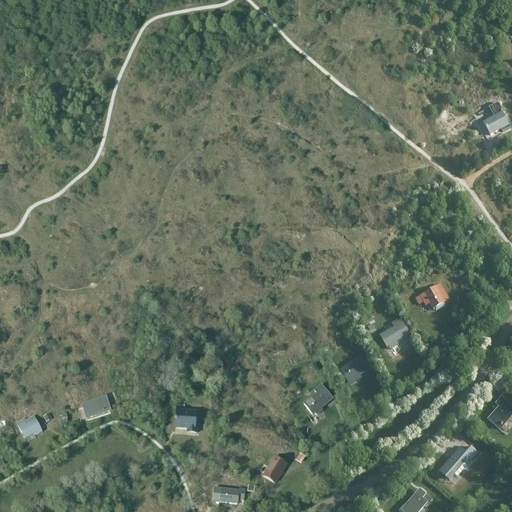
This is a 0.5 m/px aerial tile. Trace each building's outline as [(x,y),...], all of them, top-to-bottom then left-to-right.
[(494,118),(483,124),(490,136),(501,130),(502,133),(510,129),(501,113),(502,113),(501,112),(502,111),(498,103),(488,109),(494,118)] [(427,301),(433,311),(435,310),(436,312),(445,306),(443,305),(445,304),(441,298),(445,296),(439,286),(415,300),(419,306),(427,301)] [(394,329),(380,337),(387,349),(389,347),(390,350),(397,346),(396,343),(403,339),(401,336),(407,332),(400,320),(392,325),(394,329)] [(373,324),(366,328),(371,335),(377,331),(373,324)] [(341,371),(348,383),(364,373),(361,370),(366,367),(361,358),(341,371)] [(317,395),(304,405),(312,416),(314,415),(316,416),(322,412),(321,409),(327,404),(325,401),(329,398),(321,387),(314,392),(317,395)] [(82,405),(86,418),(109,410),(105,398),(82,405)] [(511,408),(501,399),(495,405),(499,408),(488,421),(493,425),(496,422),(501,427),(511,414),(511,408)] [(185,407),(175,407),(174,431),(186,431),(186,435),(197,435),(197,419),(196,418),(196,413),(185,412),(185,407)] [(469,415),(466,418),(472,424),(475,420),(469,415)] [(465,419),(462,423),(468,428),(471,425),(465,419)] [(24,439),(33,434),(34,436),(41,432),(35,420),(26,425),(24,421),(17,425),(24,439)] [(460,449),(439,473),(447,480),(462,462),(468,467),(478,455),(470,448),(465,454),(460,449)] [(300,455),(295,462),(299,465),(304,458),(300,455)] [(263,477),(274,485),(286,466),(274,459),(263,477)] [(213,499),(219,500),(219,503),(237,505),(237,501),(243,502),(245,491),(238,490),(238,492),(220,490),(214,489),(213,499)] [(405,509),(403,507),(399,511),(398,511),(419,511),(423,507),(425,509),(432,501),(420,491),(405,509)]
